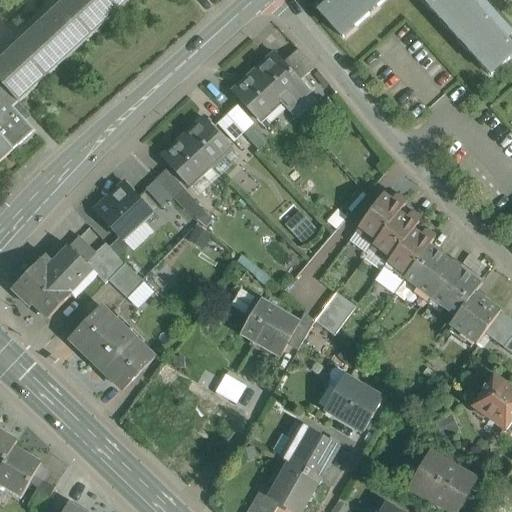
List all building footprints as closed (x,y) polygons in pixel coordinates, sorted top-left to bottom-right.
[(66,0),(0,60),(0,82),(19,103),(131,0),(66,0)] [(511,36),(511,33),(482,0),(330,0),(332,2),(319,12),(343,39),(386,0),(422,0),(492,77),(511,58),(511,46),(507,41),(511,36)] [(315,68),(299,50),(288,60),(304,78),(315,68)] [(285,63),(277,55),(256,75),(280,101),(279,101),(288,111),(310,91),(301,81),(304,78),(288,60),(285,63)] [(280,101),(256,75),(234,95),(258,120),(279,101),(280,101)] [(0,93),(13,108),(19,103),(0,82),(0,93)] [(13,108),(0,93),(0,161),(34,130),(13,108)] [(254,124),(238,107),(228,115),(244,133),(254,124)] [(244,133),(228,115),(218,125),(234,142),(244,133)] [(230,146),(207,120),(186,140),(209,166),(230,146)] [(186,140),(164,160),(187,186),(209,166),(186,140)] [(184,189),(167,171),(157,180),(173,199),(184,189)] [(173,199),(157,180),(146,190),(163,208),(173,199)] [(125,183),(95,211),(121,240),(151,212),(125,183)] [(384,197),(350,242),(368,255),(398,214),(405,205),(396,198),(392,203),(384,197)] [(288,204),(276,211),(283,221),(294,214),(288,204)] [(303,243),(318,231),(301,210),(286,223),(303,243)] [(398,214),(372,249),(390,262),(412,232),(419,223),(410,216),(406,220),(398,214)] [(434,240),(425,233),(421,238),(412,232),(390,262),(387,267),(386,267),(376,281),(394,294),(404,280),(430,246),(434,240)] [(97,254),(80,237),(69,249),(85,264),(97,254)] [(97,254),(85,264),(97,277),(105,286),(109,282),(126,265),(107,244),(97,254)] [(456,265),(430,246),(404,280),(431,299),(456,265)] [(50,269),(73,295),(76,298),(97,277),(85,264),(69,249),(54,264),(50,269)] [(50,269),(54,264),(46,256),(40,263),(39,262),(14,288),(33,307),(34,305),(49,319),(73,295),(50,269)] [(144,283),(126,265),(109,282),(128,300),(144,283)] [(482,284),(456,265),(431,299),(457,318),(476,293),(482,284)] [(502,311),(476,293),(457,318),(450,327),(476,346),(485,334),(500,313),(502,311)] [(356,308),(337,294),(329,303),(349,318),(356,308)] [(276,311),(257,299),(248,314),(247,316),(252,319),(243,335),(256,343),(256,342),(269,350),(281,357),(291,340),(300,325),(299,324),(281,314),(282,311),(278,308),(276,311)] [(349,318),(329,303),(322,313),(342,327),(349,318)] [(117,322),(103,308),(72,341),(99,367),(126,339),(113,327),(117,322)] [(305,313),(299,324),(300,325),(291,340),(301,346),(315,322),(305,313)] [(342,327),(322,313),(315,323),(334,337),(342,327)] [(500,313),(485,334),(495,341),(510,320),(500,313)] [(511,321),(510,320),(495,341),(504,348),(511,337),(511,321)] [(126,339),(99,367),(124,391),(155,359),(141,345),(137,350),(126,339)] [(383,400),(345,378),(343,372),(339,369),(333,371),(330,375),(332,381),(328,388),(336,393),(326,410),(364,432),(383,400)] [(511,389),(495,377),(474,407),(507,430),(511,422),(511,389)] [(216,423),(210,429),(215,433),(198,450),(211,463),(228,446),(227,445),(232,439),(216,423)] [(340,446),(305,426),(285,460),(290,463),(320,481),(340,446)] [(17,442),(0,432),(0,472),(14,448),(17,442)] [(198,450),(192,444),(169,467),(189,485),(211,463),(198,450)] [(42,465),(14,448),(0,472),(0,484),(23,497),(42,465)] [(474,482),(449,467),(451,464),(434,453),(423,471),(428,474),(419,489),(436,500),(437,501),(438,503),(440,505),(451,511),(456,511),(459,507),(458,503),(463,496),(466,495),(474,482)] [(270,497),(269,498),(279,504),(293,511),(301,511),(320,481),(290,463),(270,497)] [(42,481),(28,508),(35,511),(42,511),(56,488),(42,481)] [(270,497),(260,491),(253,502),(270,511),(274,511),(279,504),(269,498),(270,497)] [(270,511),(253,502),(247,511),(270,511)]
